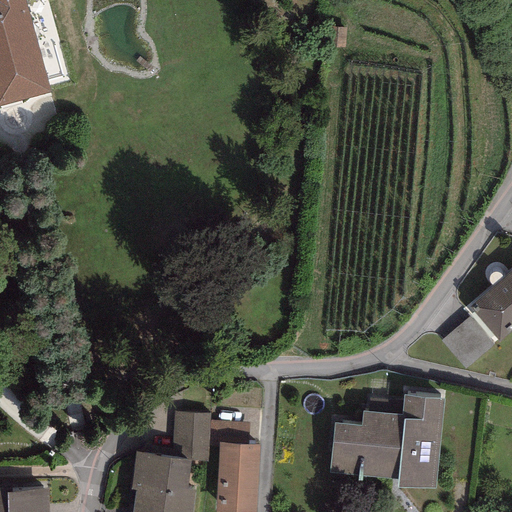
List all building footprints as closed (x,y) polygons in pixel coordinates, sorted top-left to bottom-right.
[(0,0),(0,106),(51,92),(24,0),(0,0)] [(511,271),(503,278),(502,276),(500,274),(498,273),(495,272),(493,273),(490,274),(489,276),(488,279),(488,282),(489,284),(491,286),(493,288),(470,307),(499,341),(511,330),(511,271)] [(494,344),(469,316),(440,341),(465,369),(494,344)] [(443,399),(404,396),(402,415),(362,412),(361,425),(333,423),(329,474),(398,480),(398,488),(435,491),(443,399)] [(210,414),(174,412),(171,458),(190,461),(207,462),(208,446),(210,420),(210,414)] [(250,423),(210,420),(208,446),(219,447),(219,443),(248,445),(250,423)] [(248,445),(219,443),(219,447),(215,511),(255,511),(258,445),(248,445)] [(171,458),(135,452),(130,489),(135,490),(131,511),(192,511),(196,488),(186,487),(190,461),(171,458)] [(0,511),(48,511),(48,488),(6,494),(7,489),(0,489),(0,511)]
